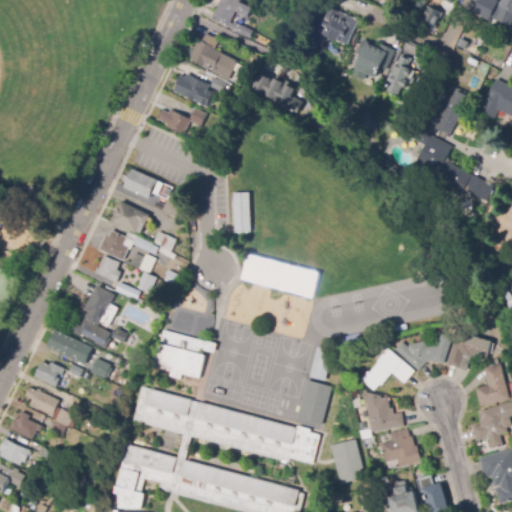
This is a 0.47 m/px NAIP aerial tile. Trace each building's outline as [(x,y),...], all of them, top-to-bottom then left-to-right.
[(242,35),(231,30),(232,29),(212,18),(221,1),(221,2),(222,0),(240,0),(242,1),(241,2),(254,9),(249,17),(237,11),(231,23),(233,24),(234,22),(246,28),(242,35)] [(499,0),(491,20),(475,14),(481,0),(499,0)] [(511,24),(511,27),(493,18),(501,2),(502,3),(503,0),(511,0),(511,24)] [(435,30),(420,23),(422,19),(423,20),(429,6),(443,13),(435,30)] [(347,45),(320,32),(331,8),(359,21),(347,45)] [(229,80),(212,71),(213,68),(206,64),(205,67),(193,61),(194,58),(191,57),(198,42),(201,44),(207,33),(219,40),(214,49),(238,62),(229,80)] [(366,78),(354,73),(356,67),(357,67),(362,56),(358,54),(364,40),(374,44),(374,46),(379,48),(381,45),(395,51),(386,72),(380,69),(378,74),(379,74),(377,78),(367,74),(366,78)] [(418,57),(405,51),(409,41),(422,47),(418,57)] [(282,57),(275,53),(277,49),(284,53),(282,57)] [(397,95),(396,94),(395,95),(387,91),(391,84),(389,83),(402,57),(411,62),(408,68),(412,70),(408,78),(407,78),(406,80),(408,81),(404,89),(401,87),(397,95)] [(300,114),(252,88),(258,78),(262,80),(265,75),(276,81),(277,79),(298,90),(295,96),(306,103),(300,114)] [(203,100),(184,91),(185,89),(177,85),(181,76),(187,78),(188,76),(209,85),(203,100)] [(223,92),(212,87),(216,79),(227,84),(223,92)] [(454,92),(449,90),(453,80),(465,85),(463,91),(456,88),(454,92)] [(511,110),(500,105),(496,111),(484,105),(491,92),(492,92),(498,80),(511,87),(511,110)] [(450,135),(438,128),(457,91),(465,95),(467,96),(454,121),(456,122),(450,135)] [(352,120),(347,111),(354,104),(362,109),(362,119),(352,120)] [(184,137),(166,129),(168,124),(160,120),(164,111),(170,114),(171,110),(191,119),(196,109),(207,115),(201,127),(191,122),(184,137)] [(483,207),(446,189),(447,187),(415,171),(432,136),(454,147),(447,162),(494,185),(483,207)] [(395,175),(385,167),(389,161),(399,169),(395,175)] [(150,199),(126,188),(134,169),(159,180),(158,182),(165,185),(160,196),(154,194),(153,196),(152,195),(150,199)] [(406,186),(403,180),(411,175),(415,181),(406,186)] [(170,197),(164,194),(166,189),(173,192),(170,197)] [(231,192),(247,192),(248,231),(232,232),(231,192)] [(177,218),(164,211),(173,193),(186,200),(177,218)] [(162,211),(151,207),(154,200),(164,205),(162,211)] [(137,233),(113,222),(122,202),(151,215),(146,225),(142,223),(137,233)] [(124,262),(100,250),(106,236),(109,237),(112,230),(127,237),(129,232),(153,244),(154,245),(160,248),(156,255),(134,245),(132,250),(130,250),(124,262)] [(174,260),(159,252),(161,247),(154,243),(159,232),(166,236),(167,234),(178,240),(171,253),(177,256),(174,260)] [(149,273),(140,269),(146,254),(155,258),(149,273)] [(118,283),(113,281),(98,274),(98,273),(96,272),(98,268),(100,269),(105,256),(121,263),(118,270),(123,273),(118,283)] [(176,286),(165,281),(168,275),(166,274),(167,271),(169,272),(169,271),(180,276),(176,286)] [(150,293),(139,288),(146,273),(157,278),(150,293)] [(137,300),(117,291),(121,282),(141,292),(137,300)] [(72,317),(73,314),(78,317),(84,321),(87,317),(89,313),(85,310),(98,286),(116,296),(111,304),(120,309),(115,316),(109,327),(102,323),(100,326),(112,333),(110,336),(113,337),(106,349),(95,343),(96,342),(84,335),(82,337),(66,328),(72,317)] [(511,303),(511,304),(500,291),(504,287),(511,297),(511,303)] [(126,344),(113,336),(118,328),(131,336),(126,344)] [(74,359),(49,347),(57,330),(83,342),(79,350),(81,351),(79,356),(76,355),(74,359)] [(162,332),(212,345),(202,380),(184,375),(183,380),(173,378),(174,373),(153,367),(162,332)] [(420,371),(396,350),(402,342),(411,349),(410,345),(426,342),(427,343),(431,342),(433,347),(438,345),(442,334),(453,338),(444,364),(435,361),(427,363),(420,371)] [(467,371),(449,366),(457,338),(461,339),(462,334),(493,342),(493,344),(495,344),(491,358),(488,357),(487,362),(471,358),(467,371)] [(320,349),(335,353),(327,382),(312,378),(320,349)] [(375,391),(361,380),(368,371),(370,373),(379,362),(378,361),(389,349),(415,371),(405,384),(392,374),(382,386),(380,385),(375,391)] [(105,379),(92,372),(98,358),(112,366),(105,379)] [(57,387),(36,377),(43,362),(50,365),(51,363),(65,369),(62,375),(59,374),(57,378),(61,379),(57,387)] [(481,407),(476,389),(489,386),(485,369),(501,364),(511,399),(481,407)] [(81,378),(70,373),(74,365),(84,370),(81,378)] [(309,382),(335,389),(325,426),(299,419),(309,382)] [(325,435),(317,467),(291,460),(290,465),(132,424),(142,387),(325,435)] [(68,426),(56,421),(56,420),(51,417),(52,415),(39,409),(39,410),(31,406),(33,400),(26,397),(31,388),(37,391),(39,389),(45,392),(44,393),(61,401),(60,402),(64,404),(62,409),(67,411),(68,409),(73,411),(72,414),(73,415),(68,426)] [(372,432),(367,404),(366,404),(364,392),(381,396),(382,399),(388,398),(390,409),(393,408),(394,414),(402,413),(404,427),(372,432)] [(491,450),(489,439),(477,442),(473,428),(482,426),(480,420),(481,420),(479,412),(481,412),(481,411),(486,410),(489,410),(488,409),(511,403),(511,415),(503,418),(505,427),(501,428),(505,447),(491,450)] [(34,440),(10,429),(15,419),(19,420),(23,412),(31,416),(29,419),(44,427),(41,432),(38,431),(34,440)] [(62,436),(51,430),(56,422),(67,428),(62,436)] [(363,440),(361,430),(371,428),(373,438),(363,440)] [(390,469),(388,463),(387,463),(382,445),(393,442),(391,434),(409,429),(411,437),(413,437),(416,446),(418,446),(422,462),(400,468),(398,460),(395,460),(396,467),(390,469)] [(339,483),(329,445),(354,438),(365,476),(339,483)] [(21,465),(1,455),(3,452),(0,451),(6,439),(31,451),(25,463),(23,462),(21,465)] [(305,493),(299,511),(242,511),(159,490),(161,483),(145,479),(141,493),(148,495),(143,511),(119,509),(119,494),(114,493),(126,446),(305,493)] [(60,465),(40,455),(44,448),(63,457),(60,465)] [(491,478),(486,479),(480,458),(511,449),(511,500),(507,502),(503,486),(494,488),(491,478)] [(4,493),(0,491),(0,463),(15,470),(15,469),(18,470),(17,472),(26,476),(21,487),(12,483),(10,486),(8,485),(4,493)] [(431,511),(426,491),(422,492),(419,480),(432,476),(435,485),(442,483),(450,511),(431,511)] [(394,511),(391,498),(398,497),(396,489),(407,486),(409,493),(416,492),(420,511),(394,511)] [(363,511),(363,499),(374,498),(375,511),(363,511)]
